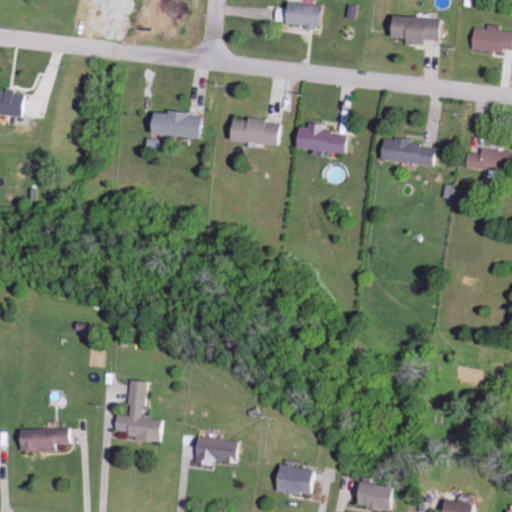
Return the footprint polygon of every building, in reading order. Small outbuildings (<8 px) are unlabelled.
[(331,4),(298,3),(297,25),(331,26),(331,4)] [(447,40),(448,19),(401,16),(400,37),(414,38),(414,43),(433,44),(433,40),(447,40)] [(480,27),(478,50),(511,52),(511,49),(511,31),(506,31),(506,25),(493,24),(493,28),(480,27)] [(35,117),(38,94),(3,90),(1,113),(35,117)] [(166,111),(165,135),(210,137),(211,117),(196,116),(196,113),(166,111)] [(244,117),(241,139),(287,146),(290,123),(244,117)] [(310,127),(308,149),(354,153),(356,136),(341,135),(342,130),(332,129),(333,124),(318,123),(318,127),(310,127)] [(442,166),(445,145),(392,139),(389,159),(442,166)] [(500,169),(511,169),(511,149),(488,149),(488,153),(474,153),(473,168),(500,169)] [(156,382),(138,380),(136,406),(139,406),(138,415),(124,414),(122,431),(137,432),(136,439),(170,442),(172,420),(153,418),(156,382)] [(64,444),(78,444),(77,428),(28,429),(29,452),(64,451),(64,444)] [(203,463),(219,466),(220,459),(247,464),(251,443),(208,435),(203,463)] [(328,472),(290,463),(284,488),(322,497),(328,472)] [(367,506),(400,511),(402,511),(408,488),(372,481),(367,506)] [(456,511),(484,511),(486,504),(458,499),(456,511)]
